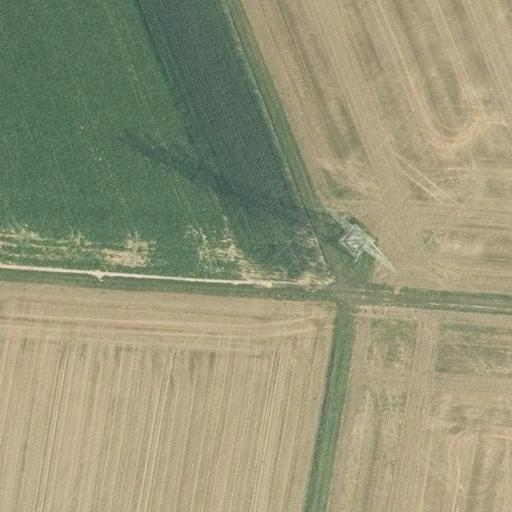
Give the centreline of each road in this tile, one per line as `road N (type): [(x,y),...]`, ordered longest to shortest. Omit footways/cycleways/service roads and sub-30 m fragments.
road 1 (track): [(0,279),(360,310)]
road 2 (track): [(511,322),(360,310),(323,511)]
road 3 (track): [(238,0),(360,310)]
